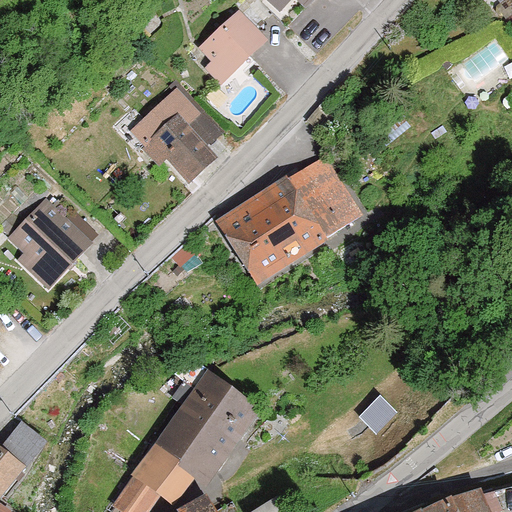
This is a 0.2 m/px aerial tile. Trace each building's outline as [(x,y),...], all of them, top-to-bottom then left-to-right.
[(296,0),(306,10),(315,0),(296,0)] [(205,68),(221,85),(267,43),(238,12),(199,48),(212,62),(205,68)] [(165,160),(189,185),(217,159),(188,127),(200,116),(176,89),(129,132),(159,165),(165,160)] [(286,178),(217,222),(258,286),(326,242),(324,238),(362,214),(326,157),(288,181),(286,178)] [(17,261),(47,290),(98,237),(69,209),(63,215),(46,198),(7,239),(23,255),(17,261)] [(114,507),(121,511),(150,511),(161,497),(167,501),(185,492),(194,480),(205,487),(260,409),(206,372),(113,506),(114,507)] [(381,391),(363,413),(385,432),(403,409),(381,391)] [(0,498),(47,443),(22,423),(0,449),(0,448),(0,498)] [(424,511),(488,511),(481,495),(478,488),(424,511)] [(180,511),(215,511),(207,497),(180,511)] [(253,511),(287,511),(281,498),(253,511)]
